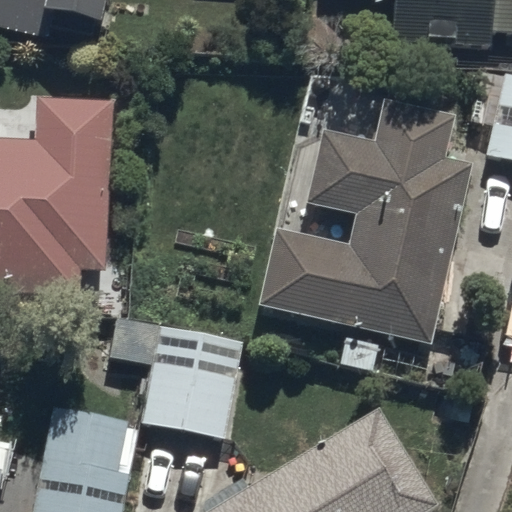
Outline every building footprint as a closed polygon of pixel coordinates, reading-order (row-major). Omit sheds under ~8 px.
[(0,0),(0,37),(97,55),(106,0),(0,0)] [(511,0),(378,0),(376,56),(511,62),(511,0)] [(484,163),(488,164),(511,169),(511,88),(487,82),(475,129),(492,133),(484,163)] [(0,308),(98,313),(106,114),(0,109),(0,308)] [(278,247),(262,324),(433,362),(475,182),(446,176),(453,134),(386,118),(378,161),(324,151),(308,222),(357,231),(354,263),(278,247)] [(222,446),(237,345),(79,321),(73,363),(146,374),(137,433),(222,446)] [(0,485),(24,373),(0,369),(0,485)] [(215,511),(440,511),(443,511),(382,412),(215,511)] [(124,427),(51,413),(32,511),(120,511),(125,483),(114,481),(124,427)]
